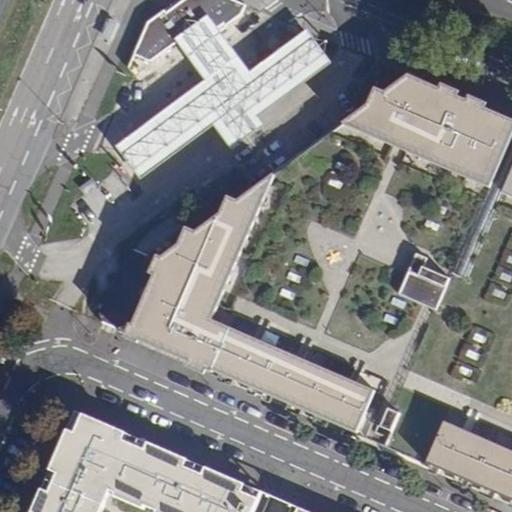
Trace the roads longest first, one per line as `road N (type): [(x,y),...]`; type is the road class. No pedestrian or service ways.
road 1 (residential): [(416,511),(73,366),(46,361),(24,374),(0,422)]
road 2 (secondary): [(0,176),(79,0)]
road 3 (tertiary): [(370,0),(511,61)]
